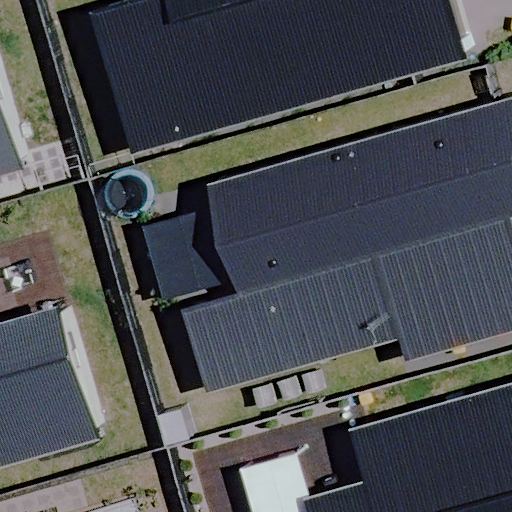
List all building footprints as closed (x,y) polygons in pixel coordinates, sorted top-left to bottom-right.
[(123,0),(162,136),(491,44),(478,0),(123,0)] [(0,165),(46,152),(10,26),(0,28),(0,165)] [(511,88),(235,167),(267,278),(209,294),(233,378),(426,324),(432,343),(511,320),(511,88)] [(252,270),(233,199),(159,220),(179,290),(252,270)] [(0,254),(0,453),(124,419),(88,294),(17,314),(0,254)] [(511,511),(511,378),(376,417),(390,468),(329,485),(336,511),(511,511)]
